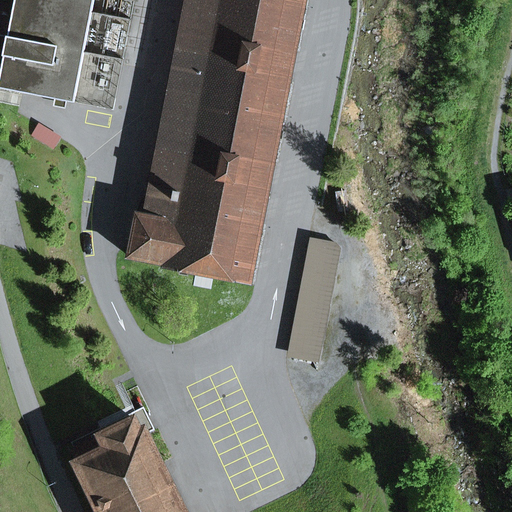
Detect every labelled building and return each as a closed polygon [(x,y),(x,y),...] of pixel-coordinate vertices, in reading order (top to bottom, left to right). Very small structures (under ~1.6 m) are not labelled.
[(0,80),(0,88),(75,103),(94,0),(15,0),(9,37),(3,66),(0,80)] [(114,110),(135,0),(94,0),(75,103),(114,110)] [(146,217),(138,215),(130,257),(161,263),(160,267),(251,284),(259,235),(263,236),(264,229),(260,229),(266,198),(270,199),(271,193),(267,192),(273,161),(277,162),(278,156),(274,155),(280,125),(284,125),(285,119),(281,118),(287,88),(291,88),(292,82),(288,81),(294,51),(298,52),(299,45),(295,45),(301,14),(305,15),(306,9),(303,8),(304,0),(187,0),(176,61),(181,62),(166,144),(160,143),(146,217)] [(0,65),(3,66),(9,37),(0,35),(0,65)] [(32,137),(53,149),(60,138),(39,125),(32,137)] [(315,244),(294,354),(313,357),(335,248),(315,244)] [(101,511),(183,511),(146,435),(148,433),(142,421),(149,417),(144,408),(132,414),(135,420),(72,451),(101,511)]
